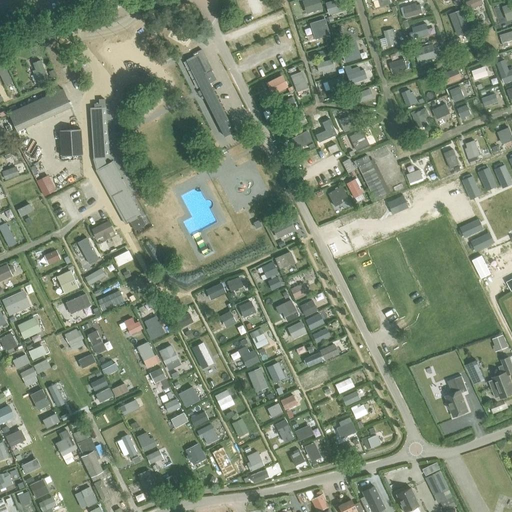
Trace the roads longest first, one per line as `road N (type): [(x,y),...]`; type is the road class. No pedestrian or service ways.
road 1 (unclassified): [(419,453),(198,0)]
road 2 (unclassified): [(161,511),(277,492),(419,453)]
road 3 (unclassified): [(164,0),(0,44)]
